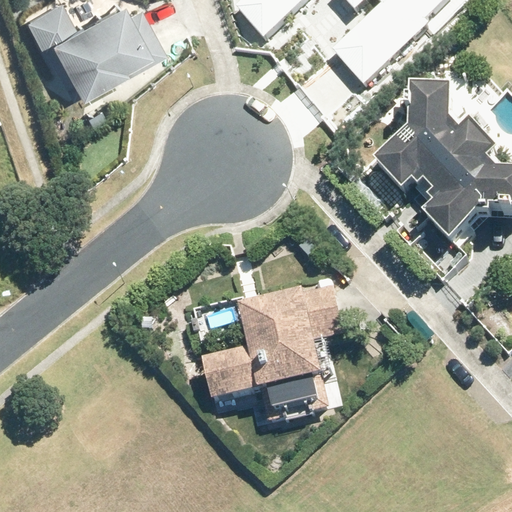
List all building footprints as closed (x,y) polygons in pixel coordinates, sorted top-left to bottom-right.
[(232,0),(264,33),(299,0),(345,0),(354,9),(362,0),(380,0),(381,1),(330,48),(365,85),(456,0),(232,0)] [(56,53),(85,103),(169,55),(140,5),(56,53)] [(70,34),(56,8),(30,22),(45,48),(70,34)] [(436,209),(426,219),(454,250),(483,226),(496,226),(496,219),(511,219),(511,178),(500,178),(490,167),(501,158),(474,129),(463,139),(453,128),(455,93),(414,90),(412,135),(376,166),(405,198),(416,187),(436,209)] [(335,289),(241,312),(251,355),(204,366),(215,409),(261,398),(262,401),(326,386),(317,348),(347,340),(335,289)]
